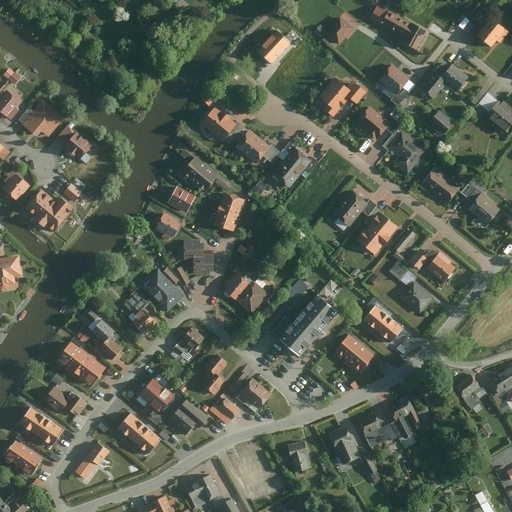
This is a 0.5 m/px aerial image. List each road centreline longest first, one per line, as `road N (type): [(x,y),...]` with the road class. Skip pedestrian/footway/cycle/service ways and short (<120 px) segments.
road 1 (residential): [(276,113),(317,132),(495,270)]
road 2 (residential): [(63,511),(56,486),(69,451),(185,318),(197,319)]
road 3 (residential): [(306,418),(216,446),(164,480),(77,511)]
road 4 (residential): [(511,90),(455,43),(424,74),(360,28)]
road 5 (residential): [(197,319),(277,383),(306,418)]
road 6 (residential): [(428,351),(406,372),(306,418)]
